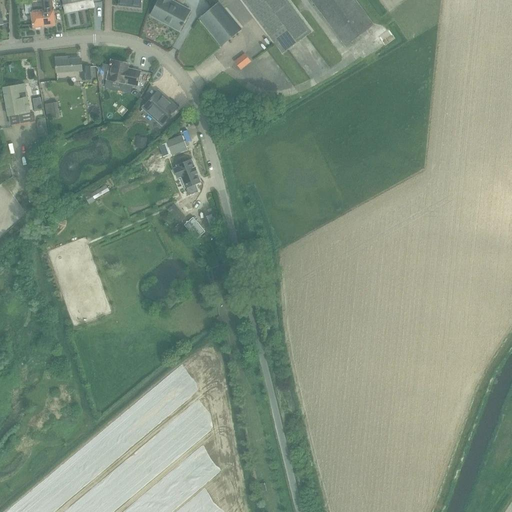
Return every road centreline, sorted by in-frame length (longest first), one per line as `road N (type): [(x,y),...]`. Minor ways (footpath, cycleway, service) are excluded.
road 1 (unclassified): [(197,106),(299,511)]
road 2 (residential): [(0,50),(81,39),(133,43),(169,63),(197,106)]
